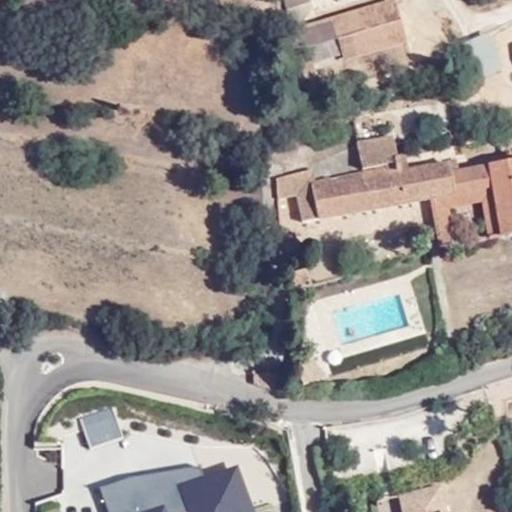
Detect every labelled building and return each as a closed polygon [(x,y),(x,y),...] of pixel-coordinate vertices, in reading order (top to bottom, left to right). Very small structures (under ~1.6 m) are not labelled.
[(284,0),(291,20),(359,0),(284,0)] [(331,21),(333,28),(396,9),(394,2),(331,21)] [(406,41),(396,9),(333,28),(331,21),(302,29),(313,64),(343,55),(344,59),(406,41)] [(487,34),(460,45),(475,80),(502,68),(487,34)] [(356,144),(361,171),(386,166),(386,163),(385,162),(396,160),(391,137),(356,144)] [(447,161),(447,163),(448,172),(449,172),(457,171),(455,160),(447,161)] [(486,240),(511,236),(511,161),(487,166),(457,171),(449,172),(448,172),(447,163),(387,173),(384,173),(384,168),(328,180),(328,179),(315,183),(311,170),(276,180),(278,201),(296,198),(301,223),(317,220),(317,221),(429,201),(437,249),(453,246),(448,210),(480,205),(486,240)] [(311,288),(306,271),(292,275),(296,292),(311,288)] [(278,376),(254,375),(253,386),(277,394),(278,376)] [(81,417),(91,446),(120,436),(110,407),(81,417)] [(202,470),(100,486),(97,489),(94,493),(92,499),(94,505),(104,502),(107,511),(244,511),(243,507),(251,505),(241,474),(211,483),(208,476),(204,477),(202,470)] [(399,496),(402,511),(444,511),(440,487),(399,496)]
